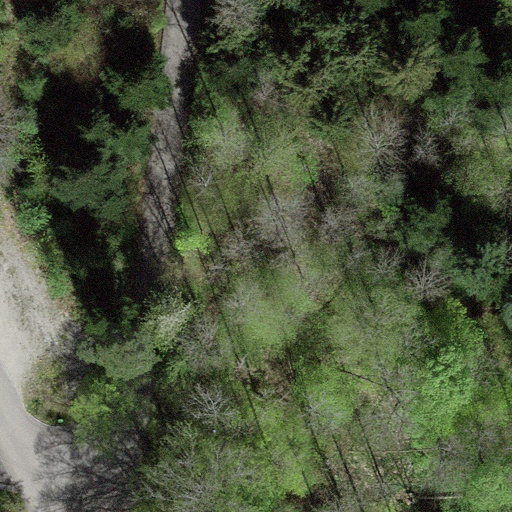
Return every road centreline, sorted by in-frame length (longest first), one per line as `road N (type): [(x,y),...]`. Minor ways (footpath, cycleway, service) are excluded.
road 1 (unclassified): [(185,0),(137,372),(59,508)]
road 2 (unclassified): [(59,508),(0,395)]
